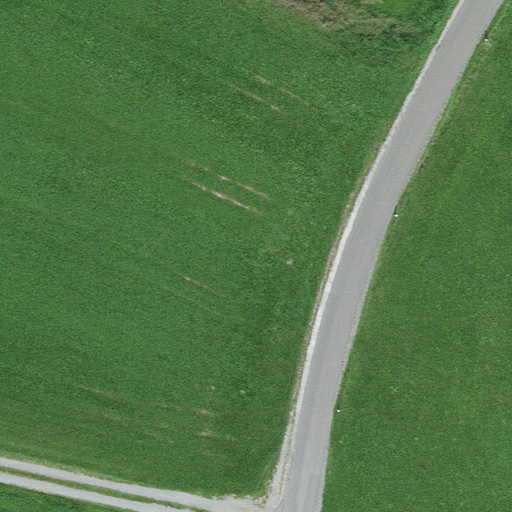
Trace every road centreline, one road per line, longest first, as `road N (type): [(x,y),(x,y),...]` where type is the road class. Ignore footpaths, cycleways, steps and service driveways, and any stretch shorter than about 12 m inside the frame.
road 1 (unclassified): [(489,0),(439,90),(332,348),(296,511)]
road 2 (track): [(0,473),(154,511)]
